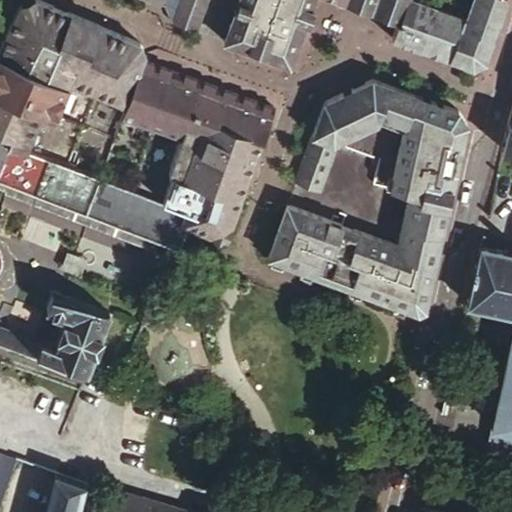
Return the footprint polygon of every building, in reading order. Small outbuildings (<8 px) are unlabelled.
[(0,135),(25,146),(40,108),(54,114),(68,79),(125,103),(122,112),(181,134),(168,170),(171,171),(162,198),(185,207),(180,221),(188,223),(224,237),(254,151),(250,149),(254,138),(258,140),(259,137),(261,138),(273,107),(142,59),(144,52),(140,41),(66,10),(63,17),(50,11),(53,4),(42,0),(20,0),(19,0),(19,3),(0,41),(0,135)] [(150,0),(163,5),(170,21),(185,26),(196,30),(207,0),(150,0)] [(237,0),(223,40),(227,42),(246,48),(246,47),(265,54),(265,56),(289,64),(305,22),(293,17),(297,5),(309,9),(312,0),(237,0)] [(371,11),(375,0),(358,0),(356,6),(371,11)] [(375,0),(371,11),(386,16),(388,10),(401,14),(406,0),(375,0)] [(410,36),(422,41),(435,6),(421,1),(419,0),(406,0),(401,14),(399,21),(398,20),(392,37),(407,43),(410,36)] [(462,16),(459,25),(491,37),(496,23),(499,23),(506,0),(471,0),(466,17),(462,16)] [(293,17),(305,22),(308,12),(309,9),(297,5),(293,17)] [(432,52),(447,58),(459,25),(462,16),(435,6),(422,41),(435,45),(432,52)] [(388,10),(386,16),(389,17),(398,20),(399,21),(401,14),(388,10)] [(473,67),(485,61),(490,46),(488,45),(491,37),(459,25),(447,58),(452,60),(473,67)] [(419,48),(422,41),(410,36),(407,43),(410,44),(419,48)] [(419,48),(432,52),(435,45),(422,41),(419,48)] [(286,203),(267,256),(415,310),(417,310),(425,306),(448,206),(446,206),(449,196),(451,186),(453,186),(466,124),(458,110),(371,78),(362,82),(366,90),(355,94),(351,87),(323,100),(310,135),(294,180),(328,193),(349,134),(378,121),(378,120),(381,113),(404,122),(402,128),(389,185),(409,190),(407,196),(406,195),(396,237),(398,238),(397,243),(354,228),(350,236),(338,232),(342,223),(286,203)] [(366,90),(362,82),(360,83),(351,87),(355,94),(366,90)] [(381,113),(378,120),(402,128),(404,122),(381,113)] [(511,122),(507,121),(500,149),(511,152),(511,122)] [(25,146),(0,135),(0,263),(1,260),(1,257),(1,254),(0,252),(0,187),(6,190),(5,192),(94,226),(155,250),(159,238),(178,245),(188,223),(180,221),(185,207),(162,198),(25,146)] [(354,228),(342,223),(338,232),(350,236),(354,228)] [(511,251),(479,244),(465,303),(511,313),(511,322),(490,425),(511,429),(511,251)] [(35,355),(84,374),(109,311),(96,305),(85,301),(65,295),(50,291),(44,306),(66,314),(54,348),(40,342),(35,355)] [(0,327),(0,341),(35,355),(40,342),(0,327)] [(511,429),(490,425),(482,460),(511,467),(511,429)] [(432,448),(448,452),(450,442),(435,438),(432,448)] [(0,451),(0,498),(15,456),(0,451)] [(76,511),(84,480),(75,477),(55,470),(44,511),(76,511)] [(197,511),(198,510),(108,484),(99,511),(197,511)] [(453,511),(418,503),(415,511),(453,511)]
